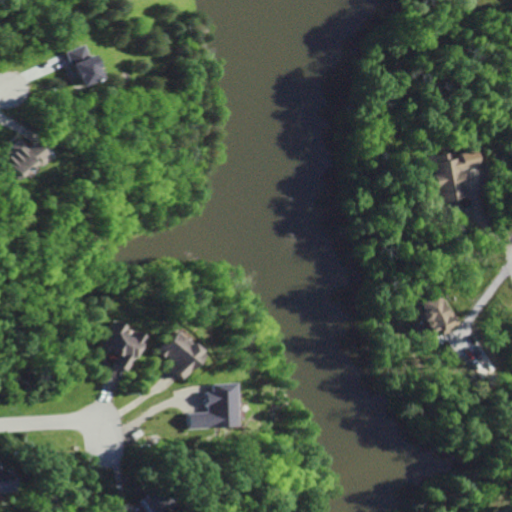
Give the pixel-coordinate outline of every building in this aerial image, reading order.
[(57,51),(70,85),(88,78),(75,44),(57,51)] [(511,67),(499,72),(509,107),(511,106),(511,67)] [(30,159),(30,162),(30,165),(28,166),(25,167),(22,166),(5,180),(1,175),(0,175),(0,149),(10,141),(18,151),(27,143),(37,154),(30,159)] [(464,197),(460,169),(478,166),(476,150),(457,153),(458,157),(447,159),(446,153),(435,154),(436,161),(428,162),(434,201),(464,197)] [(28,170),(25,164),(6,176),(10,182),(28,170)] [(437,336),(456,328),(450,312),(447,313),(442,301),(437,303),(434,293),(411,301),(423,335),(435,330),(437,336)] [(125,372),(140,336),(109,323),(99,347),(114,353),(109,365),(125,372)] [(172,378),(192,358),(166,333),(149,350),(166,366),(162,369),(172,378)] [(220,383),(221,424),(178,425),(178,414),(193,413),(193,403),(191,403),(189,401),(187,399),(187,396),(189,393),(191,391),(192,391),(192,384),(220,383)] [(136,499),(142,511),(150,511),(158,508),(150,493),(136,499)]
